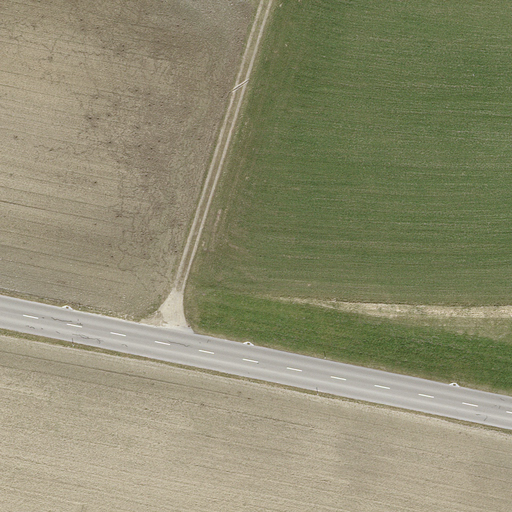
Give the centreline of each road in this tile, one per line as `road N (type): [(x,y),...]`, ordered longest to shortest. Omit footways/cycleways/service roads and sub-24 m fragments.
road 1 (tertiary): [(511,417),(0,315)]
road 2 (track): [(164,348),(269,0)]
